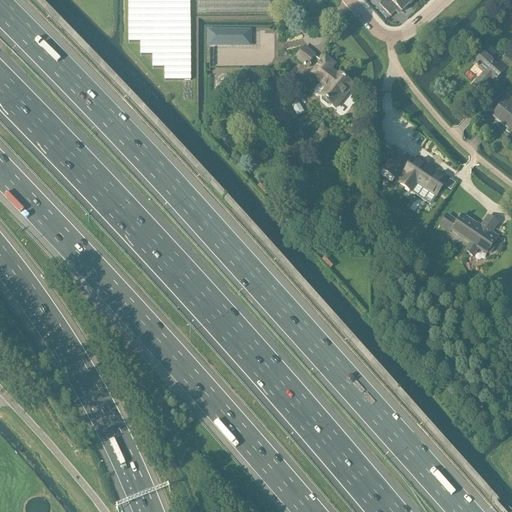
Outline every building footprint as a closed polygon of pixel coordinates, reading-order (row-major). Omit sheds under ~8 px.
[(189,16),(189,0),(127,0),(128,42),(140,42),(140,55),(152,55),(152,68),(164,68),(164,81),(190,81),(189,16)] [(196,0),(197,13),(270,13),(269,0),(196,0)] [(401,13),(414,0),(390,0),(387,3),(384,0),(379,5),(391,17),(398,10),(401,13)] [(223,31),(208,31),(208,46),(223,46),(223,31)] [(247,31),(230,31),(230,46),(239,46),(239,43),(240,43),(240,42),(247,42),(247,37),(247,31)] [(308,63),(314,55),(304,48),(296,58),(308,68),(310,65),(308,63)] [(494,76),(499,71),(502,74),(507,69),(496,60),(495,61),(484,52),(473,65),(484,74),(474,85),(482,92),(495,77),(494,76)] [(353,86),(339,74),(337,76),(330,70),(334,65),(325,57),(311,75),(327,88),(321,96),(322,98),(321,99),(321,101),(327,106),(330,106),(331,104),(335,108),(353,86)] [(511,100),(508,97),(492,117),(508,130),(507,133),(511,137),(511,100)] [(382,170),(395,179),(406,162),(393,153),(382,170)] [(416,183),(436,196),(446,182),(432,173),(434,171),(427,167),(426,168),(413,160),(403,175),(404,176),(399,184),(411,192),(416,183)] [(440,224),(439,226),(449,233),(451,231),(470,244),(465,252),(472,257),(477,249),(480,251),(486,255),(487,253),(489,254),(491,253),(495,248),(494,246),(493,244),(497,238),(490,234),(497,223),(488,217),(480,228),(461,216),(459,219),(448,212),(446,216),(440,224)]
